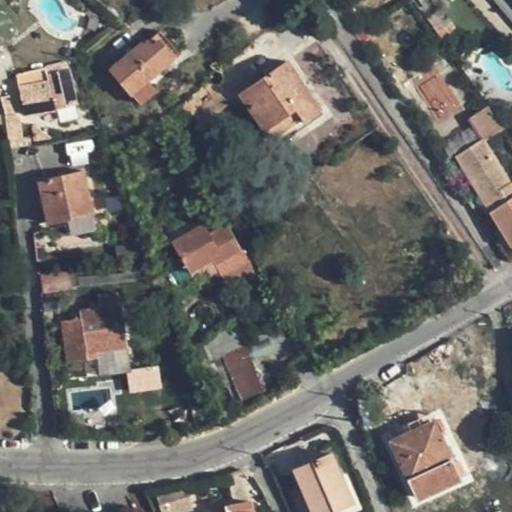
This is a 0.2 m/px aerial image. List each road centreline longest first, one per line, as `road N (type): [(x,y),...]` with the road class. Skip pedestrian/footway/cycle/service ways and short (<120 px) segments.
road 1 (residential): [(0,460),(156,460),(213,445),(333,390)]
road 2 (residential): [(333,390),(511,289)]
road 3 (residential): [(333,390),(374,511)]
